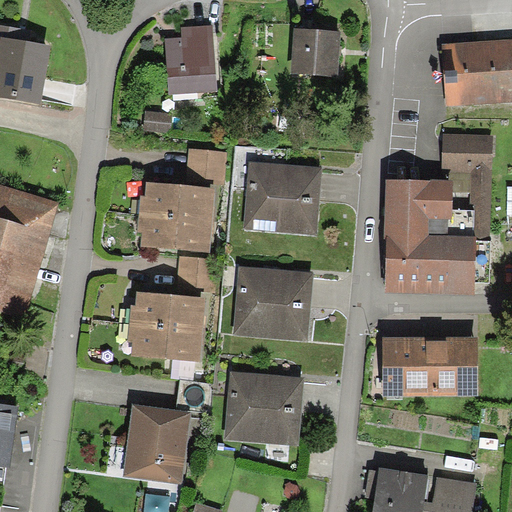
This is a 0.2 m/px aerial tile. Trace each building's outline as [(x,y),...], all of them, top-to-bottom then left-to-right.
[(0,96),(42,104),(52,49),(13,42),(15,30),(0,27),(0,96)] [(168,39),(170,97),(215,95),(214,27),(183,28),(184,39),(168,39)] [(340,81),(341,33),(296,32),(294,79),(340,81)] [(511,41),(445,46),(449,106),(511,101),(511,41)] [(173,114),(147,112),(145,132),(171,135),(173,114)] [(443,137),(443,173),(472,174),(472,212),(453,212),(453,222),(449,222),(449,240),(477,241),(477,244),(491,244),(495,138),(443,137)] [(226,154),(189,151),(186,183),(223,186),(226,154)] [(251,163),(245,227),(317,234),(323,169),(251,163)] [(384,296),(475,298),(476,283),(490,284),(491,244),(477,244),(477,241),(449,240),(449,222),(453,222),(453,212),(453,184),(386,183),(384,296)] [(217,188),(147,184),(145,217),(214,222),(217,188)] [(0,313),(25,323),(60,208),(0,187),(0,313)] [(214,222),(145,217),(143,251),(212,256),(214,222)] [(216,263),(181,260),(179,292),(214,294),(216,263)] [(244,267),(238,336),(309,342),(315,273),(244,267)] [(138,295),(137,309),(133,308),(132,326),(203,332),(205,300),(138,295)] [(203,332),(132,326),(130,346),(133,346),(132,358),(201,366),(203,332)] [(385,388),(476,391),(478,332),(388,328),(385,388)] [(233,371),(228,440),(301,445),(305,376),(233,371)] [(214,384),(180,381),(178,409),(211,413),(214,384)] [(16,424),(19,408),(0,405),(0,468),(10,470),(16,424)] [(190,416),(133,408),(124,476),(181,483),(190,416)] [(492,420),(488,450),(507,452),(511,422),(492,420)] [(382,469),(375,511),(423,511),(429,476),(382,469)] [(429,476),(423,511),(476,511),(481,485),(429,476)]
